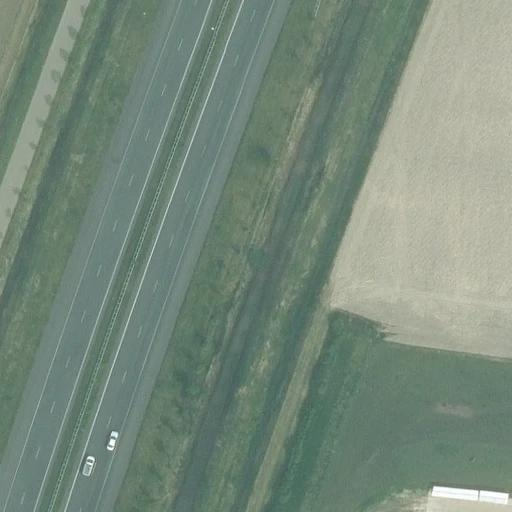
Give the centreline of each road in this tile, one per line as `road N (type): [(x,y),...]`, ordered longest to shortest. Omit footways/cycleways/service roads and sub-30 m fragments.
road 1 (motorway): [(80,511),(258,0)]
road 2 (motorway): [(195,0),(18,511)]
road 3 (unclassified): [(0,216),(78,0)]
